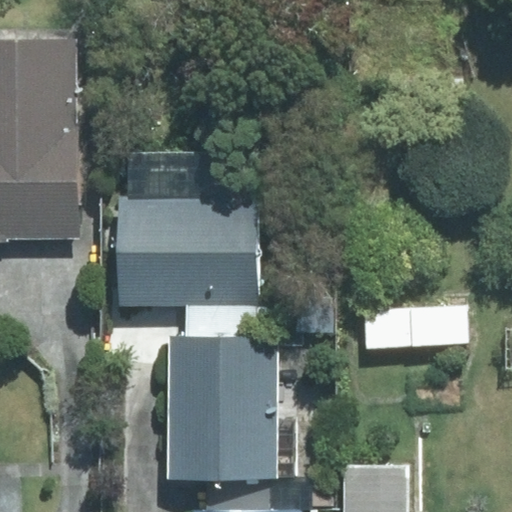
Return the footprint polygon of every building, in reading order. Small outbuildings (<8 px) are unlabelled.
[(0,239),(65,242),(71,49),(0,46),(0,239)] [(113,149),(106,307),(183,311),(188,311),(252,313),(258,155),(113,149)] [(359,300),(358,354),(463,357),(465,303),(359,300)] [(182,343),(168,342),(163,480),(197,481),(272,485),(279,314),(252,313),(188,311),(183,311),(182,343)] [(405,370),(402,411),(461,414),(463,374),(405,370)] [(403,511),(405,469),(339,468),(338,511),(403,511)] [(272,485),(197,481),(195,511),(304,511),(306,486),(272,485)]
